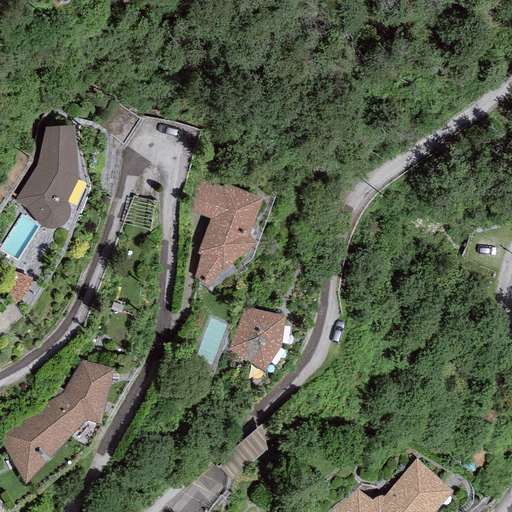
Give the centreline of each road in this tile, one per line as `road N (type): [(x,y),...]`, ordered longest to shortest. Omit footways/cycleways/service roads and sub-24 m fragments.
road 1 (unclassified): [(0,378),(63,332),(91,284),(135,165),(148,151),(166,159),(159,341),(70,511)]
road 2 (unclassified): [(150,511),(317,356),(339,237),(363,191),(511,75)]
